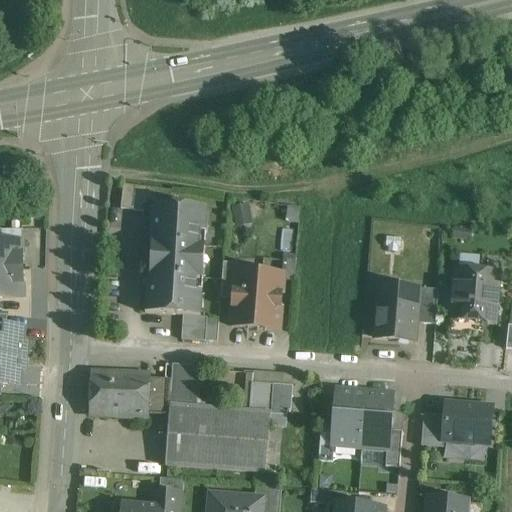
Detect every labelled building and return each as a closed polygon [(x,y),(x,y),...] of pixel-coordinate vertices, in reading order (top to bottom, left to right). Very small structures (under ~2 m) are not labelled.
[(147,190),(123,187),(120,210),(144,214),(146,202),(147,190)] [(171,193),(147,190),(146,202),(170,205),(171,193)] [(249,205),(231,209),(236,229),(253,225),(249,205)] [(207,210),(152,207),(149,245),(205,249),(207,210)] [(470,233),(454,230),(453,240),(469,242),(470,233)] [(22,244),(0,243),(0,272),(22,272),(22,244)] [(205,249),(149,245),(149,246),(152,246),(150,276),(147,276),(145,315),(183,318),(200,319),(205,249)] [(281,276),(283,276),(293,277),(295,259),(282,258),(281,276)] [(238,268),(223,267),(221,300),(233,301),(236,273),(237,273),(238,268)] [(501,274),(454,270),(450,323),(486,326),(497,326),(501,274)] [(22,272),(0,272),(0,300),(23,300),(22,272)] [(237,273),(236,273),(233,301),(231,328),(278,332),(283,276),(281,276),(237,273)] [(400,289),(395,289),(394,302),(379,301),(376,340),(414,343),(415,325),(418,291),(413,290),(410,287),(403,286),(400,289)] [(438,292),(418,291),(415,325),(435,327),(438,292)] [(200,319),(183,318),(181,342),(205,343),(207,319),(200,319)] [(219,320),(207,319),(205,343),(217,344),(219,320)] [(486,326),(450,323),(449,338),(485,341),(486,326)] [(6,330),(0,329),(0,357),(25,360),(25,353),(22,353),(24,332),(6,330)] [(25,360),(0,357),(0,385),(2,386),(20,387),(21,366),(24,366),(25,360)] [(173,367),(172,382),(170,407),(196,409),(200,369),(173,367)] [(286,385),(287,375),(251,372),(250,382),(286,385)] [(148,378),(93,375),(91,418),(147,420),(147,415),(148,381),(148,378)] [(148,381),(147,415),(169,416),(170,407),(172,382),(148,381)] [(273,387),(252,385),(249,413),(271,415),(271,413),(273,387)] [(293,389),(273,387),(271,413),(291,414),(293,389)] [(367,395),(337,392),(334,429),(332,448),(334,448),(362,450),(367,395)] [(393,397),(367,395),(362,450),(387,452),(388,453),(390,433),(393,397)] [(492,409),(446,405),(445,418),(443,444),(444,444),(489,448),(492,409)] [(196,409),(170,407),(169,416),(165,468),(168,468),(177,469),(266,476),(271,415),(249,413),(196,409)] [(443,444),(445,418),(424,416),(421,449),(443,451),(444,444),(443,444)] [(334,429),(322,428),(319,463),(333,464),(334,448),(332,448),(334,429)] [(402,434),(390,433),(388,453),(387,452),(386,469),(399,470),(402,434)] [(177,469),(168,468),(167,478),(176,479),(177,469)] [(279,511),(282,490),(255,488),(254,500),(262,501),(261,511),(279,511)] [(181,511),(183,494),(159,492),(158,508),(166,509),(165,511),(181,511)] [(347,495),(311,492),(310,505),(328,507),(328,506),(346,507),(347,495)] [(254,500),(210,497),(208,511),(261,511),(262,501),(254,500)] [(466,511),(467,503),(429,499),(427,511),(466,511)]
